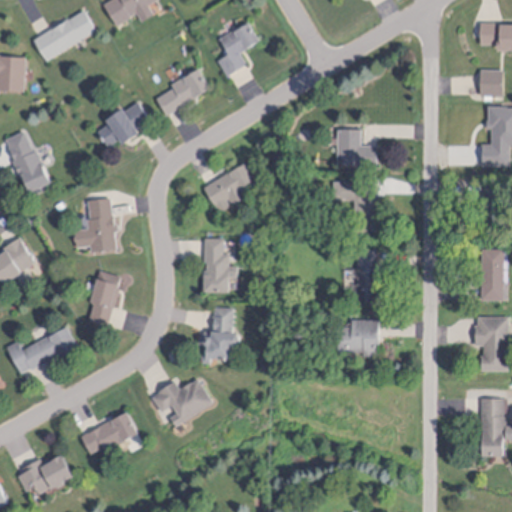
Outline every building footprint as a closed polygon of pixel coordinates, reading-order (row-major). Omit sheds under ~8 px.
[(106,1),(107,0),(153,0),(151,2),(156,11),(144,18),(138,9),(132,13),(133,15),(119,23),(106,1)] [(36,37),(70,16),(71,17),(86,7),(99,27),(49,58),(36,37)] [(251,17),(262,35),(248,44),(249,45),(242,49),(249,60),(229,72),(220,57),(232,50),(222,35),(251,17)] [(483,18),(503,18),(503,17),(511,17),(511,43),(500,43),(500,40),(483,40),(483,18)] [(0,52),(28,55),(26,88),(0,87),(0,52)] [(169,112),(159,95),(176,84),(174,81),(186,73),(186,72),(201,63),(213,82),(198,91),(199,93),(169,112)] [(483,66),(505,66),(505,92),(483,92),(483,66)] [(100,128),(113,119),(109,113),(125,102),(128,107),(141,98),(153,116),(140,124),(141,126),(125,138),(123,134),(110,143),(100,128)] [(340,124),(363,124),(363,141),(379,141),(379,162),(340,161),(340,124)] [(8,136),(26,128),(36,148),(39,147),(44,159),(45,159),(53,177),(49,179),(50,182),(45,184),(44,182),(31,188),(24,173),(22,173),(14,158),(16,157),(11,145),(12,144),(8,136)] [(284,154),(295,154),(295,164),(284,163),(284,154)] [(246,158),(258,177),(245,185),(249,192),(222,209),(207,184),(232,168),(246,158)] [(284,169),(293,169),(293,178),(284,178),(284,169)] [(487,176),(511,176),(511,195),(508,195),(508,228),(483,228),(483,193),(487,193),(487,176)] [(336,178),(371,179),(371,191),(380,191),(380,227),(356,227),(357,196),(335,196),(336,178)] [(113,194),(115,212),(116,212),(117,220),(119,220),(120,227),(117,228),(119,246),(93,248),(93,243),(79,244),(77,227),(90,225),(89,215),(92,215),(90,196),(113,194)] [(6,278),(0,268),(0,249),(6,245),(5,245),(22,233),(25,237),(24,238),(37,259),(25,267),(25,266),(6,278)] [(207,234),(227,235),(226,250),(232,250),(232,262),(240,262),(240,273),(232,273),(232,286),(206,286),(207,267),(209,267),(210,257),(207,257),(207,234)] [(379,245),(378,297),(360,297),(360,245),(379,245)] [(484,245),(506,245),(506,280),(509,280),(509,296),(506,296),(484,296),(484,245)] [(102,267),(123,272),(120,284),(122,285),(117,304),(116,304),(111,323),(91,317),(96,300),(93,299),(95,295),(94,295),(102,267)] [(209,327),(216,327),(216,312),(217,312),(217,303),(237,304),(236,326),(240,327),(240,337),(233,337),(233,338),(235,338),(234,352),(213,351),(213,358),(204,358),(205,343),(202,340),(202,332),(209,327)] [(480,313),(511,313),(511,367),(483,367),(483,363),(484,363),(484,356),(483,356),(483,352),(486,352),(486,342),(477,342),(477,339),(478,339),(478,325),(477,325),(477,322),(480,322),(480,313)] [(354,316),(381,316),(381,343),(379,343),(379,352),(365,352),(365,348),(341,348),(341,323),(354,323),(354,316)] [(69,322),(80,340),(62,350),(62,351),(34,367),(33,365),(24,370),(9,344),(21,338),(26,347),(52,332),(69,322)] [(201,373),(216,396),(180,421),(174,412),(181,408),(176,399),(165,407),(156,393),(163,388),(162,386),(178,376),(183,384),(194,377),(195,378),(201,373)] [(484,396),(506,396),(506,397),(509,397),(509,411),(506,411),(506,414),(509,414),(509,435),(506,435),(506,452),(485,452),(485,427),(484,427),(484,396)] [(84,432),(114,415),(130,406),(142,427),(126,436),(127,437),(108,447),(105,442),(94,449),(84,432)] [(68,477),(67,481),(62,484),(59,483),(58,481),(42,490),(38,483),(30,488),(21,473),(28,469),(26,465),(43,455),(45,458),(51,455),(52,457),(56,454),(62,450),(63,451),(65,450),(77,470),(67,476),(68,477)] [(0,476),(1,476),(11,496),(0,501),(0,476)] [(0,488),(0,511),(11,509),(4,488),(0,488)]
